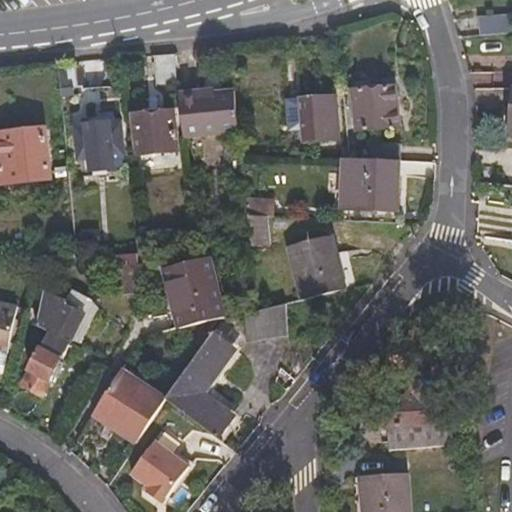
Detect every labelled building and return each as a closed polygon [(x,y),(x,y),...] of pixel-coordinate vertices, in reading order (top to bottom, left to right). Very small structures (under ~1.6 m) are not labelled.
[(481,18),(482,37),(510,35),(509,16),(481,18)] [(178,83),(173,54),(156,56),(158,84),(178,83)] [(74,82),(74,63),(58,65),(59,84),(74,82)] [(355,87),(358,127),(399,125),(396,84),(355,87)] [(300,113),(302,135),(339,133),(334,86),(286,90),(287,114),(300,113)] [(236,134),(232,93),(211,94),(197,95),(197,93),(179,94),(182,138),(236,134)] [(131,113),(134,149),(174,146),(171,110),(131,113)] [(104,154),(106,165),(122,164),(119,119),(104,120),(104,117),(72,120),(73,156),(104,154)] [(0,134),(0,179),(49,175),(45,130),(0,134)] [(375,158),(401,160),(402,144),(376,142),(375,158)] [(375,158),(351,157),(350,171),(347,170),(345,206),(399,209),(401,160),(375,158)] [(511,180),(507,180),(503,209),(511,209),(511,180)] [(244,213),(268,214),(269,193),(241,192),(244,213)] [(271,245),(268,214),(244,213),(247,248),(271,245)] [(305,301),(349,290),(332,235),(290,248),(305,301)] [(139,306),(136,262),(115,264),(119,306),(139,306)] [(163,274),(168,298),(174,332),(212,324),(221,321),(208,265),(188,268),(163,274)] [(62,302),(43,294),(41,332),(50,336),(69,343),(70,340),(80,343),(94,311),(89,300),(67,292),(62,302)] [(290,304),(253,313),(247,314),(253,340),(296,335),(290,304)] [(0,378),(0,379),(3,375),(7,361),(9,362),(21,319),(0,312),(0,378)] [(227,322),(168,395),(221,436),(235,417),(204,390),(240,346),(230,337),(235,330),(227,322)] [(69,343),(50,336),(31,389),(47,396),(69,343)] [(122,372),(98,409),(142,435),(164,399),(122,372)] [(385,404),(387,452),(450,449),(448,424),(435,424),(434,401),(431,401),(430,387),(413,389),(414,403),(385,404)] [(98,409),(93,416),(136,445),(142,435),(98,409)] [(150,489),(147,494),(161,505),(189,471),(156,445),(132,475),(150,489)] [(362,511),(410,511),(409,476),(366,477),(367,510),(362,511)] [(357,511),(362,511),(367,510),(366,477),(355,478),(357,511)]
